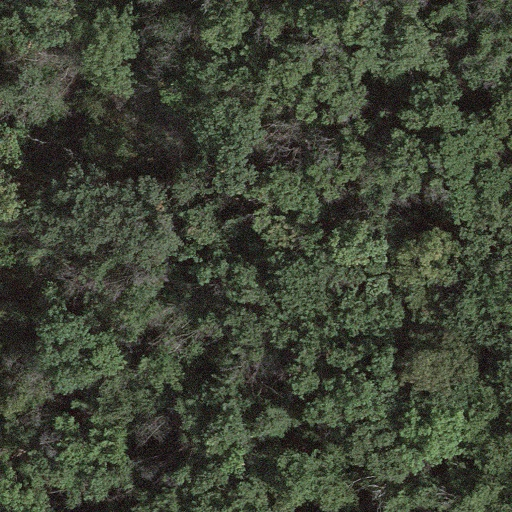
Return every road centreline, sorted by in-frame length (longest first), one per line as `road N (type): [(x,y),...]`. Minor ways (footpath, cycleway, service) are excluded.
road 1 (track): [(492,511),(486,424),(511,358)]
road 2 (track): [(511,73),(417,29),(381,0)]
